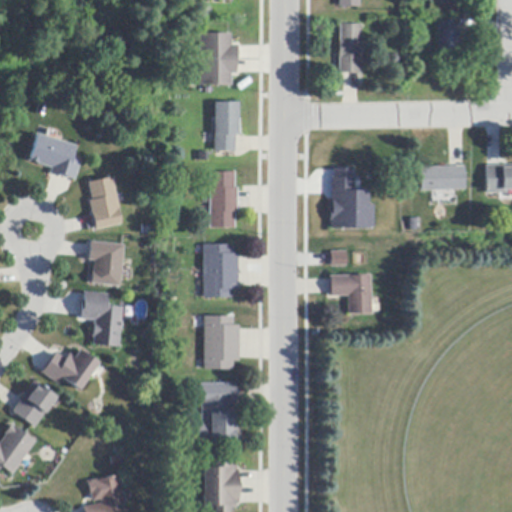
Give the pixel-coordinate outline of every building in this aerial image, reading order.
[(455,30),(455,32),(457,32),(457,58),(437,58),(437,22),(455,22),(455,30)] [(358,25),(358,51),(358,62),(357,75),(356,75),(343,74),(337,74),(337,60),(336,60),(337,40),(338,41),(338,25),(358,25)] [(237,48),(237,60),(237,62),(235,62),(235,73),(235,75),(230,75),(230,86),(202,86),(199,86),(199,76),(199,35),(230,34),(231,46),(237,46),(237,48)] [(234,138),(235,152),(216,152),(214,152),(214,127),(214,119),(213,104),(238,103),(238,137),(234,137),(234,138)] [(36,135),(45,137),(75,147),(71,159),(80,162),(74,181),(71,180),(65,179),(65,180),(51,176),(48,175),(50,169),(36,165),(36,164),(29,162),(29,163),(26,162),(27,158),(28,158),(35,134),(36,135)] [(484,167),(486,166),(499,166),(511,165),(511,191),(506,191),(506,194),(485,195),(484,167)] [(351,167),(329,167),(329,229),(370,228),(370,204),(365,204),(365,189),(351,189),(351,167)] [(418,168),(449,168),(461,167),(463,167),(463,191),(419,192),(418,168)] [(238,192),(238,213),(238,214),(235,214),(235,229),(210,229),(209,173),(235,173),(235,189),(238,189),(238,192)] [(115,195),(117,203),(121,225),(95,230),(95,228),(92,217),(92,216),(91,216),(89,201),(91,201),(87,184),(112,178),(115,195)] [(366,266),(349,267),(349,265),(349,255),(349,251),(345,251),(345,246),(345,239),(340,239),(339,225),(344,225),(344,218),(344,215),(353,215),(353,214),(363,214),(363,231),(366,231),(366,239),(362,239),(362,243),(371,243),(371,249),(366,249),(366,266)] [(416,219),(416,231),(407,231),(407,219),(416,219)] [(123,246),(119,288),(90,285),(92,273),(93,262),(87,261),(88,259),(89,246),(89,243),(123,246)] [(238,259),(238,287),(238,291),(233,291),(233,299),(203,299),(203,298),(203,290),(203,255),(203,247),(203,246),(233,246),(233,255),(238,255),(238,259)] [(329,265),(329,250),(344,250),(344,265),(329,265)] [(329,295),(328,280),(328,277),(369,276),(370,315),(347,316),(346,297),(329,298),(329,295)] [(117,348),(92,346),(92,338),(91,338),(91,335),(92,335),(93,327),(92,327),(92,324),(94,324),(94,322),(78,320),(78,317),(80,317),(81,304),(80,304),(80,302),(82,302),(83,295),(82,295),(82,293),(107,295),(106,307),(122,308),(120,322),(122,323),(121,329),(119,329),(117,348)] [(238,330),(238,359),(238,362),(232,362),(232,370),(203,370),(203,362),(203,326),(203,318),(233,318),(232,326),(238,326),(238,330)] [(97,364),(97,365),(89,376),(78,391),(61,380),(57,386),(40,373),(41,372),(53,354),(54,353),(65,360),(69,355),(73,358),(78,351),(97,364)] [(12,413),(13,411),(21,400),(33,382),(56,398),(34,429),(12,413)] [(235,387),(235,392),(235,397),(234,397),(234,402),(234,404),(231,404),(231,413),(238,413),(239,445),(231,445),(231,444),(212,444),(212,446),(187,446),(187,435),(187,421),(200,421),(200,404),(193,404),(193,385),(235,385),(235,387)] [(34,443),(12,475),(1,467),(0,468),(0,442),(5,435),(4,435),(11,425),(13,426),(13,427),(34,443)] [(237,472),(237,484),(238,484),(238,492),(237,492),(237,503),(237,506),(234,506),(234,509),(228,509),(228,511),(204,511),(204,507),(202,507),(202,468),(204,468),(204,460),(228,460),(228,466),(235,466),(235,471),(237,471),(237,472)] [(82,511),(81,511),(81,510),(80,508),(99,504),(98,501),(90,502),(86,485),(85,485),(84,482),(96,480),(96,481),(116,477),(123,511),(82,511)]
